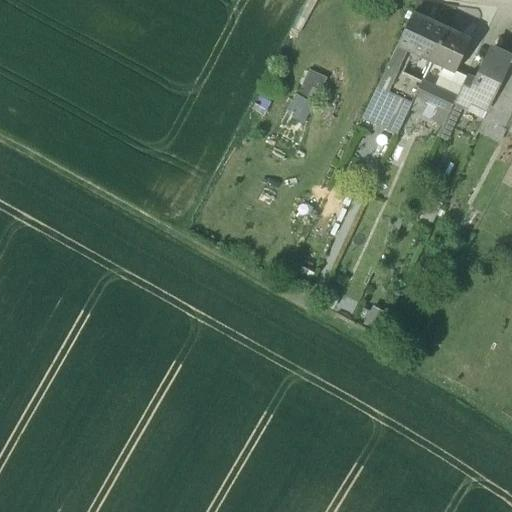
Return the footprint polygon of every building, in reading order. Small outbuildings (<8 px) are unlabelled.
[(446,29),(413,13),(388,67),(398,71),(404,57),(417,64),(420,57),(431,62),(446,29)] [(470,41),(446,29),(431,62),(455,73),(470,41)] [(476,81),(467,99),(469,100),(488,109),(497,91),(511,62),(511,60),(511,59),(491,50),(476,81)] [(511,62),(497,91),(511,97),(511,95),(511,62)] [(398,71),(388,67),(381,80),(415,96),(421,82),(398,71)] [(312,70),(302,91),(320,99),(329,78),(312,70)] [(456,98),(455,101),(466,106),(469,100),(467,99),(476,81),(466,77),(456,98)] [(415,96),(381,80),(370,103),(404,119),(415,96)] [(456,98),(421,82),(415,96),(449,112),(455,101),(456,98)] [(511,96),(511,97),(497,91),(488,109),(484,120),(509,133),(511,127),(511,96)] [(289,114),(308,123),(317,103),(298,94),(289,114)] [(396,136),(404,119),(370,103),(362,119),(396,136)]
